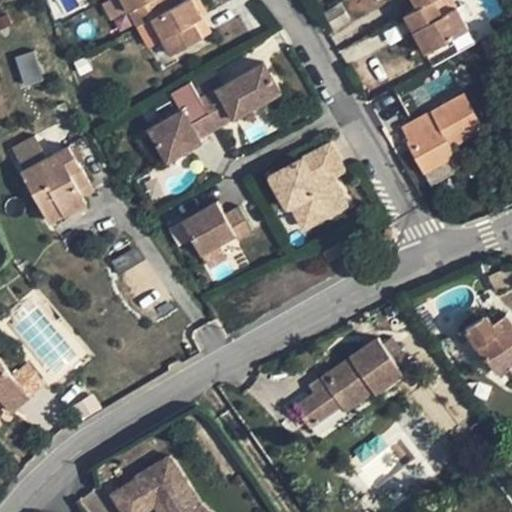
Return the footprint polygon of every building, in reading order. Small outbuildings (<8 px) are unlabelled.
[(176,0),(123,0),(128,8),(137,24),(153,17),(178,3),(176,0)] [(172,53),(203,36),(195,20),(203,15),(194,0),(182,0),(178,3),(153,17),(164,38),(172,53)] [(429,0),(418,6),(405,13),(426,52),(469,28),(456,6),(443,13),(435,0),(429,0)] [(117,14),(126,30),(137,24),(128,8),(117,14)] [(203,15),(195,20),(203,36),(211,31),(203,15)] [(153,17),(137,24),(149,46),(164,38),(153,17)] [(42,64),(32,27),(13,32),(23,70),(42,64)] [(264,60),(201,97),(217,126),(281,89),(264,60)] [(483,128),(464,92),(402,126),(409,138),(407,140),(423,171),(456,153),(452,145),(483,128)] [(150,127),(168,160),(202,140),(200,136),(217,126),(201,97),(150,127)] [(35,135),(13,147),(25,169),(23,170),(51,220),(87,199),(84,195),(79,186),(90,180),(69,145),(47,157),(35,135)] [(338,159),(330,143),(271,174),(288,205),(292,203),(304,226),(326,214),(346,203),(331,175),(327,165),(338,159)] [(338,159),(327,165),(331,175),(343,168),(338,159)] [(94,188),(90,180),(79,186),(84,195),(94,188)] [(235,233),(238,237),(253,229),(239,205),(225,213),(217,200),(183,219),(202,252),(235,233)] [(504,253),(492,258),(497,269),(508,264),(504,253)] [(511,265),(489,276),(497,290),(511,283),(511,265)] [(483,316),(458,333),(464,342),(473,336),(496,372),(507,365),(511,373),(511,321),(506,313),(489,325),(483,316)] [(402,370),(412,364),(392,336),(382,343),(378,336),(323,375),(328,383),(315,392),(296,405),(311,426),(323,418),(343,404),(347,409),(375,389),(377,392),(383,387),(386,391),(407,376),(402,370)] [(13,376),(0,361),(0,396),(12,409),(29,395),(29,394),(44,381),(28,363),(13,376)] [(323,375),(310,384),(315,392),(328,383),(323,375)] [(468,397),(444,414),(473,455),(497,437),(468,397)] [(343,404),(323,418),(328,426),(348,412),(347,409),(343,404)] [(323,418),(311,426),(323,442),(354,419),(348,412),(328,426),(323,418)] [(170,453),(137,474),(139,475),(112,492),(124,511),(142,511),(155,504),(160,511),(198,511),(193,507),(200,500),(170,453)] [(213,511),(200,500),(193,507),(198,511),(213,511)]
